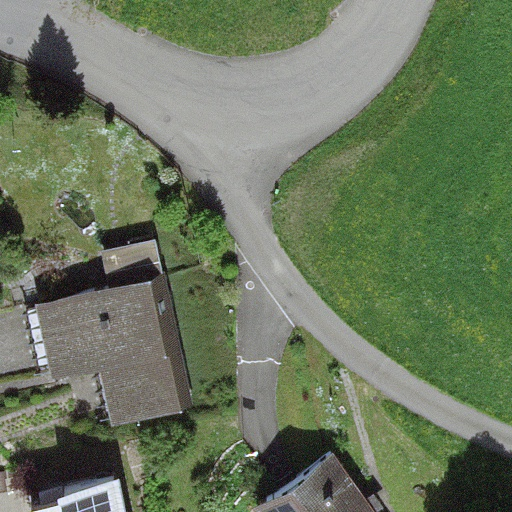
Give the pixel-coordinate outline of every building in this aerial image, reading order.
[(110,288),(164,277),(156,240),(102,252),(110,288)] [(110,288),(37,304),(38,309),(49,363),(54,382),(99,372),(111,426),(192,409),(164,277),(110,288)] [(49,363),(38,309),(28,311),(39,365),(49,363)] [(332,452),(252,509),(254,511),(375,511),(370,505),(366,499),(332,452)] [(60,506),(28,511),(125,511),(121,486),(59,499),(60,506)] [(374,493),(366,499),(370,505),(375,511),(384,507),(374,493)]
